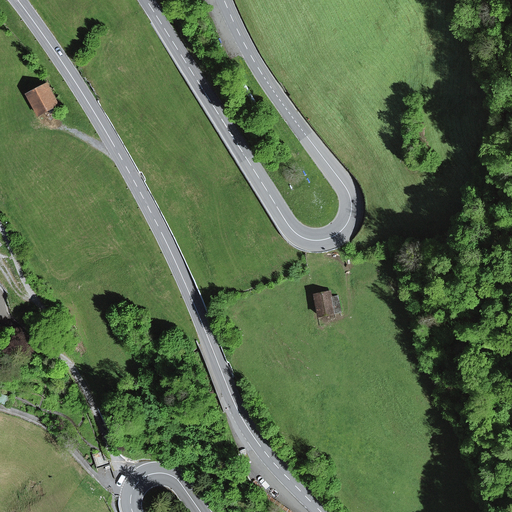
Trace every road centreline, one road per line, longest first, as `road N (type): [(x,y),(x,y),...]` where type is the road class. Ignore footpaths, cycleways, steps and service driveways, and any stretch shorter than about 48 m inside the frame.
road 1 (primary): [(18,0),(160,231),(236,408),(320,511)]
road 2 (primary): [(223,0),(269,86),(348,193),(346,223),(318,240),(288,226),(146,0)]
